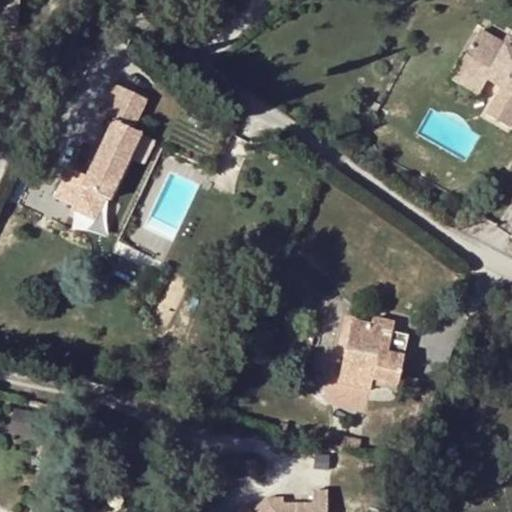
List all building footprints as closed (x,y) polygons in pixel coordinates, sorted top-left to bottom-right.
[(511,45),(484,29),(461,65),(488,81),(491,76),(505,85),(490,109),(511,122),(511,45)] [(488,81),(461,65),(456,74),(483,90),(488,81)] [(87,202),(115,212),(140,143),(132,140),(143,109),(107,97),(96,128),(112,133),(87,202)] [(227,132),(181,110),(163,149),(208,170),(227,132)] [(370,325),(351,321),(346,340),(356,342),(354,354),(344,351),(336,384),(370,391),(372,380),(397,385),(407,338),(391,335),(394,324),(371,319),(370,325)] [(356,342),(346,340),(344,351),(354,354),(356,342)] [(361,441),(351,439),(349,448),(359,451),(361,441)] [(255,459),(243,462),(246,474),(258,471),(255,459)] [(325,511),(326,491),(311,491),(311,504),(280,504),(265,503),(256,508),(253,503),(249,497),(221,511),(325,511)] [(280,498),(264,497),(253,503),(256,508),(265,503),(280,504),(280,498)]
